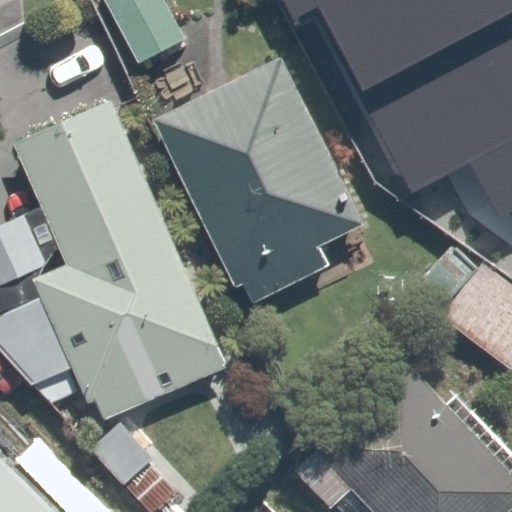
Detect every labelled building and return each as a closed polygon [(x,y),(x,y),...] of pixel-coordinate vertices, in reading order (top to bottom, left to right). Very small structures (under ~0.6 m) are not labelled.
[(189,32),(170,0),(103,0),(138,61),(189,32)] [(344,0),(282,0),(346,129),(397,104),(344,0)] [(393,0),(418,44),(498,0),(393,0)] [(285,40),(137,110),(231,311),(379,241),(285,40)] [(0,361),(25,387),(66,368),(91,424),(228,364),(109,90),(9,134),(65,261),(49,268),(27,277),(34,294),(0,307),(0,361)] [(511,159),(505,156),(421,276),(448,295),(434,314),(511,368),(511,159)] [(0,288),(27,277),(49,268),(21,204),(0,213),(0,288)] [(336,508),(355,488),(379,511),(495,511),(511,496),(511,454),(397,341),(303,436),(312,445),(292,465),(336,508)] [(0,511),(60,511),(0,454),(0,511)]
